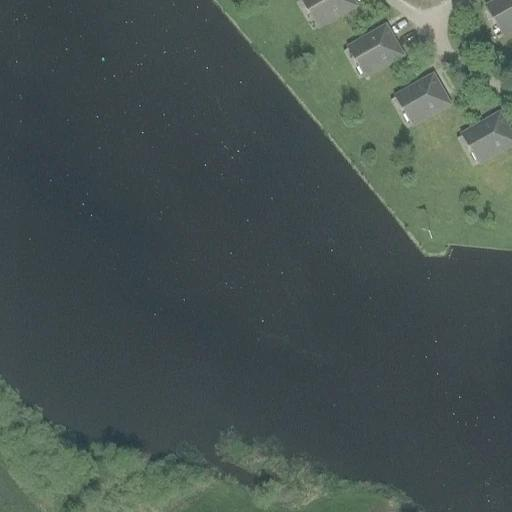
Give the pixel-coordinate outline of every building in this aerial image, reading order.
[(310,0),(300,6),(300,7),(311,1),(326,28),(339,20),(340,20),(359,9),(358,8),(357,8),(352,0),(310,0)] [(511,0),(508,0),(509,0),(495,8),(511,34),(500,40),(501,41),(511,34),(511,0)] [(348,56),(358,50),(373,77),(386,69),(387,69),(406,58),(405,57),(404,58),(390,32),(391,32),(390,30),(347,55),(348,56)] [(437,79),(394,104),(395,105),(405,99),(420,126),(434,118),(453,107),(452,106),(451,107),(437,81),(438,81),(437,79)] [(504,117),(460,142),(461,143),(471,137),(487,164),(500,156),(511,149),(511,134),(503,119),(504,118),(504,117)]
